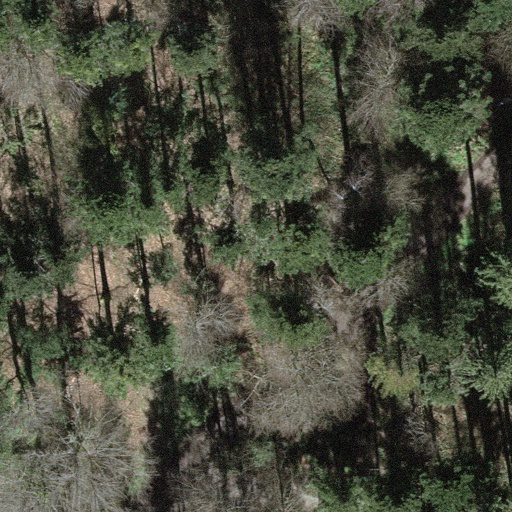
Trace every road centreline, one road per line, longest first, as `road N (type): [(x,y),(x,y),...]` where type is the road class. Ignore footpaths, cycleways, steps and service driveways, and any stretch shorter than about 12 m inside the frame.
road 1 (track): [(138,511),(511,163)]
road 2 (track): [(172,479),(323,493),(390,511)]
